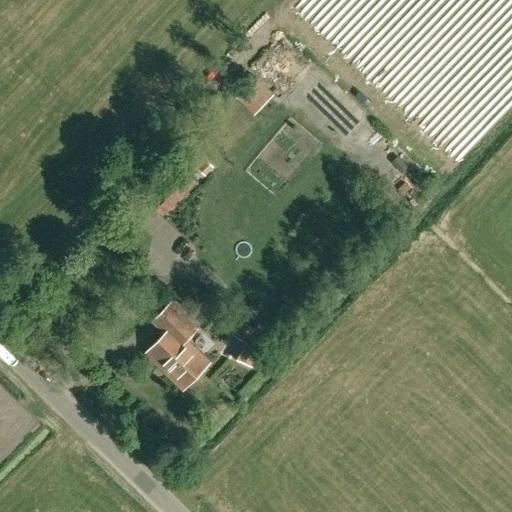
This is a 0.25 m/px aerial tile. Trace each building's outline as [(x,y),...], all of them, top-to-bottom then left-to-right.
[(388,165),(398,180),(419,166),(409,151),(388,165)] [(206,160),(198,168),(205,174),(212,166),(206,160)] [(164,246),(176,238),(170,228),(157,236),(164,246)] [(184,388),(208,363),(185,341),(197,329),(172,304),(155,321),(167,333),(147,353),(184,388)] [(265,352),(272,339),(241,321),(233,334),(265,352)]
